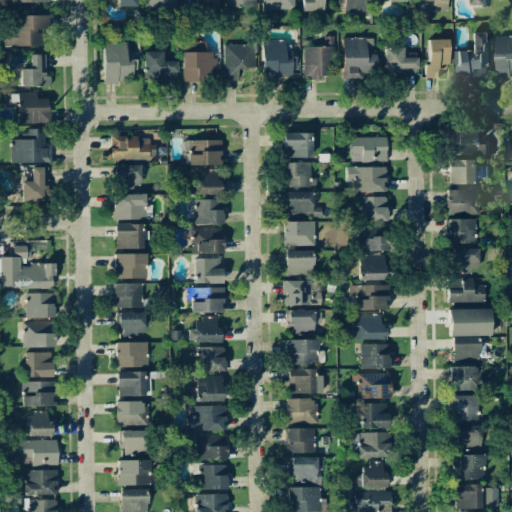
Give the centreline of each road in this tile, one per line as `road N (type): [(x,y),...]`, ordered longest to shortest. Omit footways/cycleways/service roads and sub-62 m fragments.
road 1 (residential): [(76,0),(89,511)]
road 2 (residential): [(511,104),(82,115)]
road 3 (residential): [(417,109),(424,511)]
road 4 (residential): [(256,111),(256,511)]
